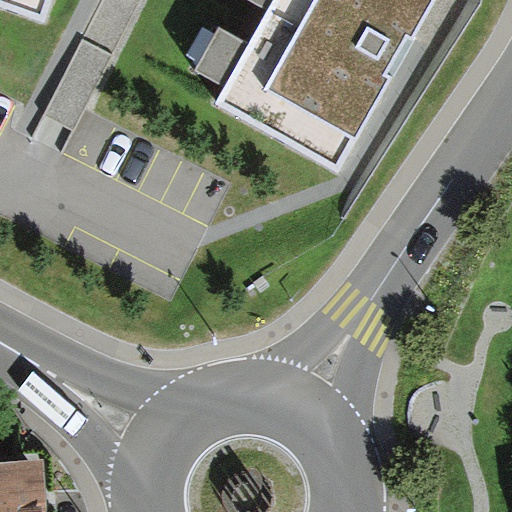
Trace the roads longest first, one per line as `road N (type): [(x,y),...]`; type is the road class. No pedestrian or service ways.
road 1 (residential): [(303,413),(362,313),(511,101)]
road 2 (primary): [(0,340),(154,440)]
road 3 (primary): [(303,413),(273,396),(239,391),(176,414),(154,440)]
